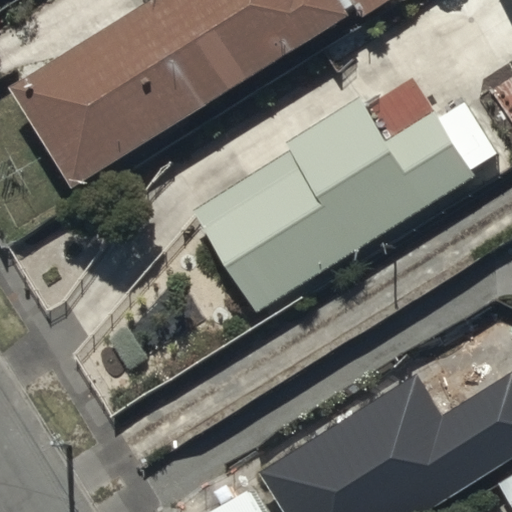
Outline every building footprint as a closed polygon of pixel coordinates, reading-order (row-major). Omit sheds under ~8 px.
[(183,0),(20,100),(80,203),(358,29),(340,0),(183,0)] [(511,79),(492,92),(511,123),(511,79)] [(297,164),(201,226),(264,325),(508,167),(468,104),(396,150),(367,105),(290,154),(297,164)] [(421,379),(261,481),(280,511),(448,511),(511,472),(511,385),(450,425),(421,379)] [(511,486),(503,493),(511,507),(511,486)]
